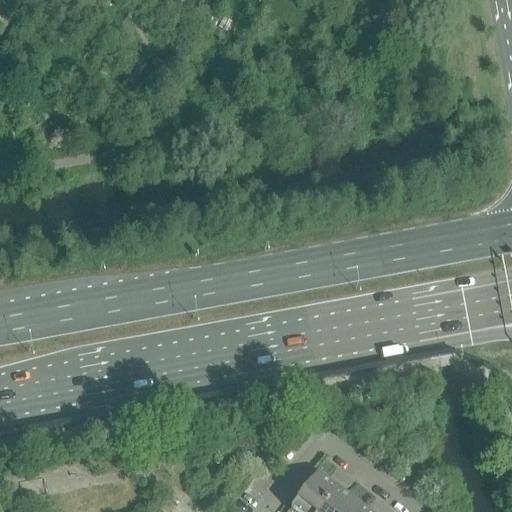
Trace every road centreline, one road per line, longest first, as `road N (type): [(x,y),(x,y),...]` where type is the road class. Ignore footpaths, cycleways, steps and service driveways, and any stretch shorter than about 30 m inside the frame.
road 1 (trunk): [(0,393),(511,297)]
road 2 (trunk): [(511,229),(0,320)]
road 3 (residential): [(412,511),(322,447),(268,511)]
